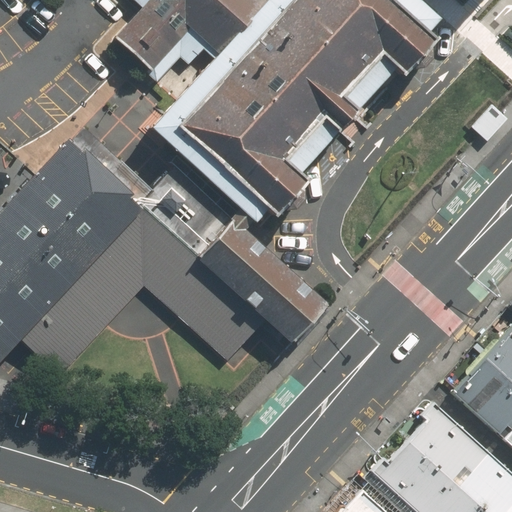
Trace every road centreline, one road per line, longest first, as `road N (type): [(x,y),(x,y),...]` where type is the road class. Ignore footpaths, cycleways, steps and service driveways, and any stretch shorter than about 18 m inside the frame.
road 1 (secondary): [(511,198),(219,511)]
road 2 (residential): [(0,445),(134,485),(173,511)]
